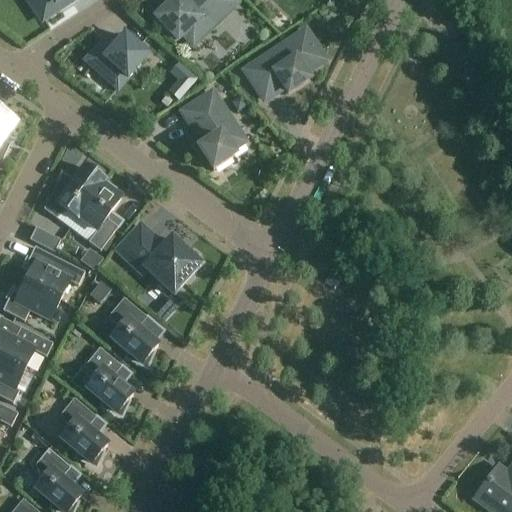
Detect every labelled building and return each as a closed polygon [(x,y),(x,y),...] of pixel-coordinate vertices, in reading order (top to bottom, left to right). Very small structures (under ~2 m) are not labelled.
[(27,0),(42,23),(71,4),(76,0),(27,0)] [(236,5),(231,0),(183,0),(182,2),(179,0),(177,0),(169,8),(167,6),(160,13),(162,15),(157,20),(164,27),(162,29),(169,36),(171,34),(178,41),(183,36),(193,46),(236,5)] [(288,96),(309,82),(305,75),(324,63),(305,35),(246,74),(265,102),(284,89),(288,96)] [(106,41),(86,65),(119,94),(129,83),(149,59),(126,39),(117,49),(108,41),(107,40),(106,41)] [(213,173),(234,160),(229,153),(243,144),(212,97),(184,115),(206,148),(199,152),(203,158),(201,160),(207,169),(209,167),(213,173)] [(232,104),(239,113),(247,107),(241,98),(232,104)] [(1,108),(0,109),(0,167),(10,148),(4,144),(17,126),(10,121),(13,118),(1,108)] [(76,222),(104,184),(85,169),(70,190),(58,184),(44,212),(56,222),(66,214),(76,222)] [(104,184),(76,222),(77,222),(78,220),(97,234),(88,245),(100,254),(118,230),(109,223),(108,219),(121,202),(114,197),(117,193),(104,184)] [(164,250),(140,228),(117,253),(141,276),(146,271),(174,298),(201,268),(198,265),(199,261),(198,257),(195,255),(191,254),(187,255),(172,241),(164,250)] [(54,256),(61,243),(36,230),(29,243),(54,256)] [(108,243),(102,252),(105,254),(111,246),(108,243)] [(25,285),(60,303),(70,284),(78,289),(85,275),(35,250),(25,270),(31,273),(25,285)] [(80,264),(94,274),(102,263),(89,253),(80,264)] [(337,289),(341,281),(329,275),(325,283),(337,289)] [(50,323),(60,303),(25,285),(19,297),(12,294),(2,313),(24,324),(30,313),(50,323)] [(102,288),(91,301),(102,310),(113,296),(102,288)] [(146,369),(152,355),(158,348),(138,331),(147,320),(124,301),(107,321),(120,331),(111,341),(130,357),(128,361),(146,369)] [(172,302),(157,319),(166,328),(182,310),(172,302)] [(0,359),(25,373),(34,354),(46,360),(53,347),(0,319),(0,359)] [(121,418),(127,404),(133,397),(113,381),(122,370),(99,351),(86,367),(95,380),(86,390),(105,406),(103,410),(121,418)] [(15,392),(25,373),(0,359),(0,399),(14,407),(20,395),(15,392)] [(95,468),(102,455),(107,448),(87,431),(96,420),(74,401),(60,418),(69,431),(61,441),(80,457),(78,460),(95,468)] [(0,424),(11,430),(18,416),(0,407),(0,424)] [(55,511),(72,511),(76,505),(82,498),(62,481),(71,471),(48,452),(35,468),(44,481),(35,491),(54,507),(52,511),(55,511)] [(511,511),(511,472),(508,478),(497,471),(476,500),(492,511),(511,511)] [(34,511),(23,502),(14,511),(34,511)]
